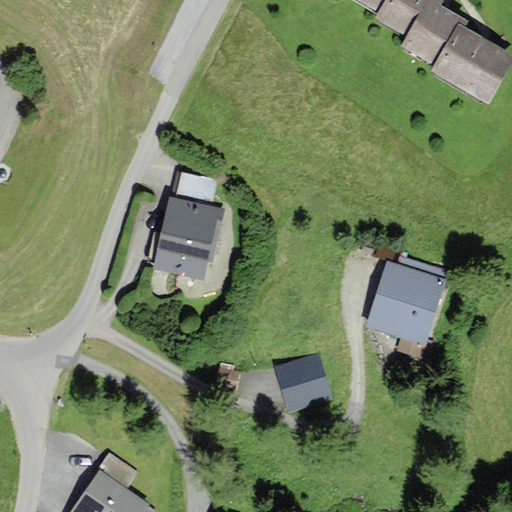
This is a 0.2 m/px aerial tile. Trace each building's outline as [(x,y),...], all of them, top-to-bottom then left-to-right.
[(359,0),(383,14),(380,20),(411,37),(406,47),(438,66),(435,72),(488,101),(511,60),(461,32),(466,23),(438,8),(442,0),(359,0)] [(223,209),(170,197),(153,269),(206,281),(223,209)] [(447,280),(386,262),(365,329),(427,347),(447,280)] [(294,403),(325,393),(314,357),(283,366),(294,403)] [(140,511),(146,504),(103,473),(74,511),(140,511)]
